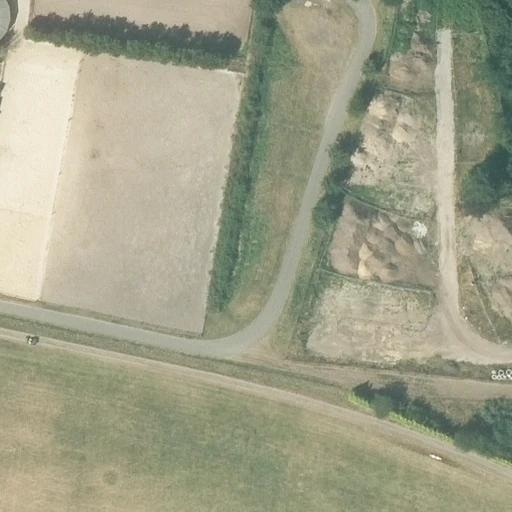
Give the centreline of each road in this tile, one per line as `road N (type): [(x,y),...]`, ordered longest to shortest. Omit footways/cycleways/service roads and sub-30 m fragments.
road 1 (unclassified): [(0,306),(208,349),(255,334),(269,315),(370,27),(361,0)]
road 2 (track): [(511,477),(327,407),(0,334)]
road 3 (track): [(208,349),(366,387),(451,396),(511,392)]
road 4 (track): [(326,375),(511,382)]
